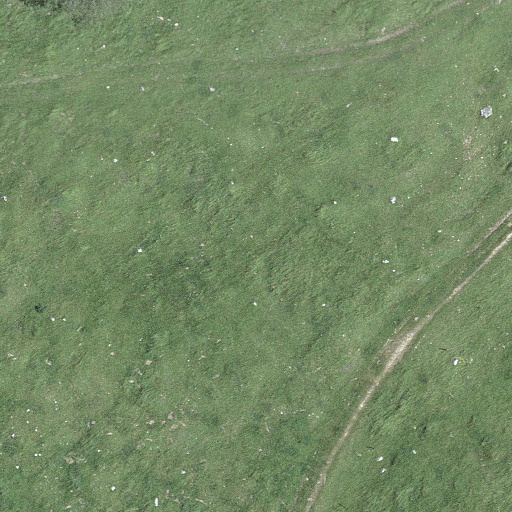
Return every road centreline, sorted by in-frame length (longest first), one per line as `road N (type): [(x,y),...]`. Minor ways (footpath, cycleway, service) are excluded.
road 1 (track): [(488,0),(429,38),(345,59),(237,67),(0,104)]
road 2 (track): [(511,231),(409,336),(311,511)]
